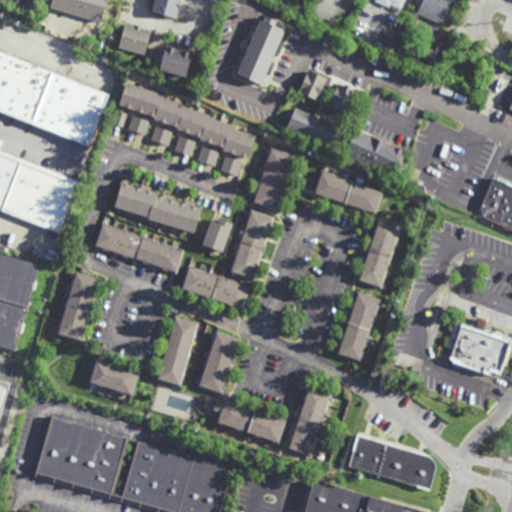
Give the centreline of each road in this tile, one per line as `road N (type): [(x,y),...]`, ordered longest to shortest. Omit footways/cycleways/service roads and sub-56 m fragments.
road 1 (residential): [(349,381),(79,256)]
road 2 (residential): [(462,472),(407,420),(349,381)]
road 3 (residential): [(452,511),(467,451),(511,401)]
